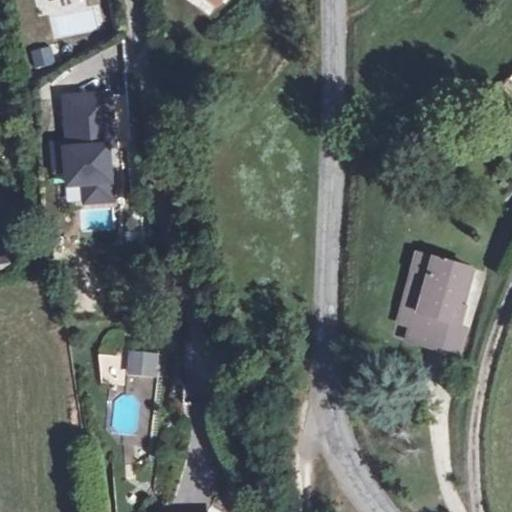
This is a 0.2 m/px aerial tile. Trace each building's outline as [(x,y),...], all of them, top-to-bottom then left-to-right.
[(34,67),(57,65),(55,46),(32,48),(34,67)] [(78,207),(116,207),(114,90),(63,91),(64,139),(49,139),(50,186),(78,185),(78,207)] [(470,273),(420,259),(404,317),(416,320),(408,347),(441,356),(448,329),(452,311),(466,314),(469,302),(463,300),(470,273)] [(466,334),(448,329),(441,356),(459,360),(466,334)] [(156,355),(132,352),(130,370),(155,372),(156,355)]
